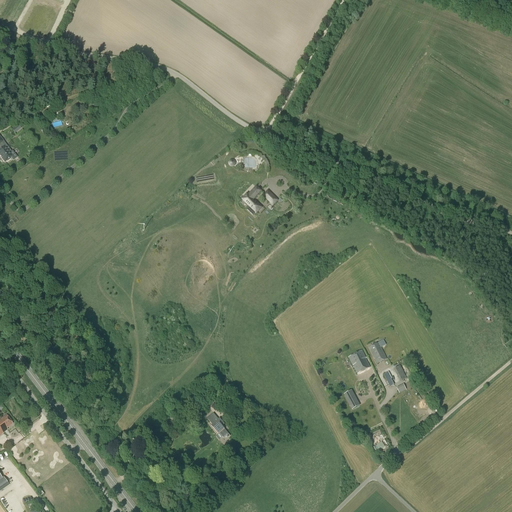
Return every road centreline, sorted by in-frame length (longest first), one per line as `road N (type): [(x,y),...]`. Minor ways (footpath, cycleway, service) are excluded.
road 1 (unclassified): [(511,234),(438,213),(265,135),(168,71),(0,41)]
road 2 (unknown): [(168,71),(27,207),(11,204),(0,187)]
road 3 (unclassified): [(375,473),(511,358)]
road 4 (track): [(265,135),(341,0)]
road 5 (primary): [(84,441),(0,334)]
